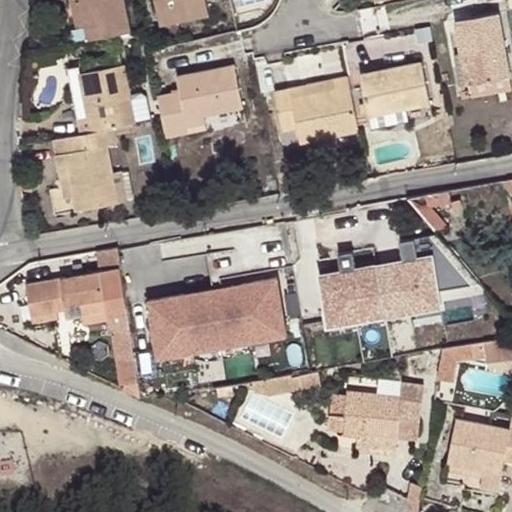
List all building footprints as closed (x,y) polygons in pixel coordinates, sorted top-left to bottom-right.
[(90,0),(98,39),(143,31),(136,0),(90,0)] [(216,17),(212,0),(162,0),(167,29),(216,17)] [(511,80),(511,59),(503,15),(457,23),(463,57),(454,59),(462,91),(511,80)] [(135,123),(151,120),(138,60),(92,69),(98,110),(89,111),(93,130),(95,130),(106,128),(135,123)] [(435,105),(425,60),(365,72),(374,120),(435,105)] [(163,93),(167,118),(170,130),(196,124),(195,112),(219,110),(253,103),(246,63),(186,75),(187,87),(163,93)] [(362,128),(351,75),(334,78),(337,91),(295,99),(303,140),(362,128)] [(303,140),(295,99),(280,102),(287,143),(303,140)] [(195,112),(196,124),(222,119),(219,110),(195,112)] [(82,132),(52,137),(56,155),(69,151),(73,193),(76,192),(79,211),(131,201),(125,170),(114,171),(109,143),(119,142),(117,132),(136,130),(135,123),(106,128),(95,130),(93,130),(82,132)] [(56,155),(64,195),(73,193),(69,151),(56,155)] [(129,169),(125,170),(131,201),(135,200),(129,169)] [(451,189),(409,194),(436,229),(449,216),(438,204),(453,202),(451,189)] [(231,246),(204,250),(209,276),(290,262),(283,217),(228,227),(231,246)] [(98,267),(24,279),(27,300),(62,294),(65,312),(78,310),(104,305),(105,315),(108,328),(116,327),(130,325),(116,244),(95,248),(98,267)] [(342,263),(319,267),(326,303),(385,292),(378,257),(356,261),(354,246),(339,249),(342,263)] [(462,274),(460,251),(431,253),(433,276),(462,274)] [(284,323),(275,275),(239,281),(241,290),(185,300),(183,291),(147,298),(155,346),(191,340),(192,348),(250,338),(249,329),(284,323)] [(239,281),(183,291),(185,300),(241,290),(239,281)] [(385,292),(326,303),(327,312),(386,302),(385,292)] [(62,294),(27,300),(30,318),(65,312),(62,294)] [(104,305),(78,310),(80,319),(105,315),(104,305)] [(191,340),(155,346),(157,354),(164,356),(193,352),(193,354),(201,355),(208,356),(216,356),(223,355),(231,353),(238,351),(245,347),(251,343),(251,342),(279,336),(285,332),(284,323),(249,329),(250,338),(192,348),(191,340)] [(116,327),(122,357),(135,355),(130,325),(116,327)] [(511,337),(488,341),(492,359),(511,355),(511,337)] [(481,342),(444,349),(437,376),(452,379),(456,362),(483,357),(481,342)] [(122,357),(119,357),(124,382),(139,379),(135,355),(122,357)] [(315,369),(296,373),(298,386),(317,383),(315,369)] [(291,373),(252,380),(255,391),(270,395),(295,390),(291,373)] [(394,412),(410,415),(416,386),(401,383),(398,394),(344,386),(344,389),(328,387),(322,421),(337,424),(336,431),(354,433),(389,439),(392,425),(394,412)] [(407,427),(410,415),(394,412),(392,425),(407,427)] [(511,421),(467,413),(459,458),(492,463),(489,481),(508,484),(511,463),(511,421)] [(386,449),(389,439),(354,433),(353,443),(386,449)]
